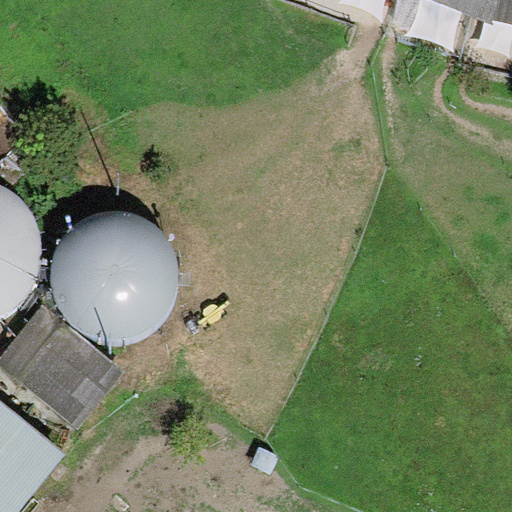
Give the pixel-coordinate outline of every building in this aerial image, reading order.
[(408,0),(492,28),(500,0),(408,0)] [(511,31),(511,0),(500,0),(492,28),(511,31)] [(0,321),(63,270),(0,192),(0,321)] [(132,211),(46,268),(108,360),(194,302),(132,211)] [(20,381),(87,432),(129,377),(62,326),(20,381)] [(0,511),(20,511),(61,461),(0,412),(0,511)]
